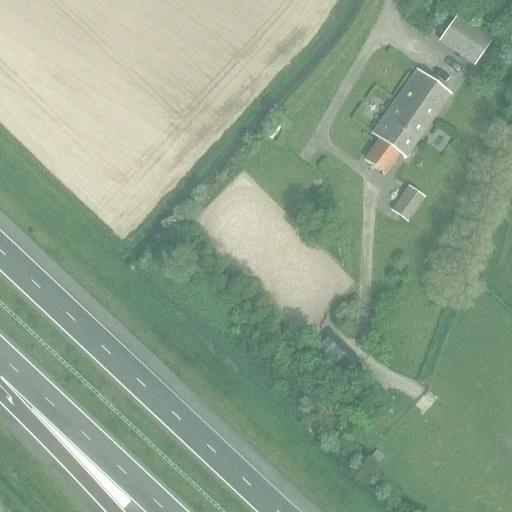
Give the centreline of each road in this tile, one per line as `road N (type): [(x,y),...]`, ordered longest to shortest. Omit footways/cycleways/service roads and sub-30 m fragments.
road 1 (motorway): [(283,511),(0,246)]
road 2 (motorway): [(5,365),(159,511)]
road 3 (motorway): [(5,365),(115,511)]
